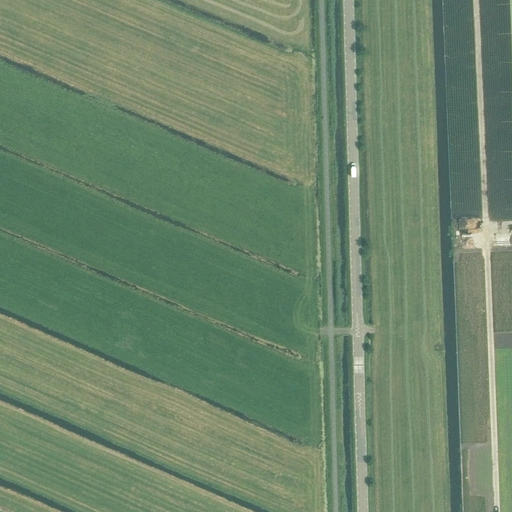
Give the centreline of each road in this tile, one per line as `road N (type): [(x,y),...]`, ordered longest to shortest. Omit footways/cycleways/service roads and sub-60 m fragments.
road 1 (track): [(496,511),(475,0)]
road 2 (tertiary): [(361,511),(347,0)]
